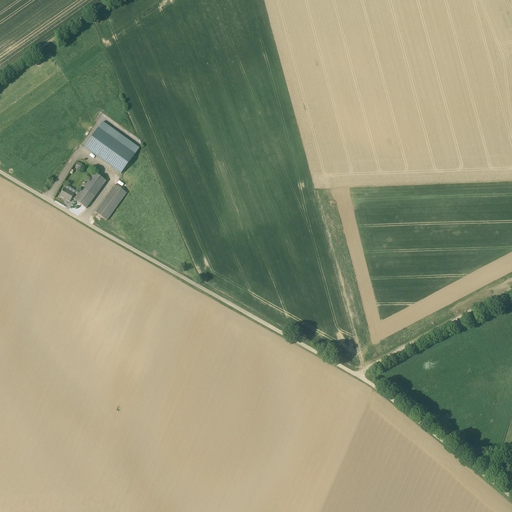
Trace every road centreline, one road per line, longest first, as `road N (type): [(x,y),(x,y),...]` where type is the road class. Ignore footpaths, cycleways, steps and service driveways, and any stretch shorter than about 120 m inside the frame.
road 1 (unclassified): [(511,495),(358,375),(0,170)]
road 2 (unclassified): [(0,77),(111,0)]
